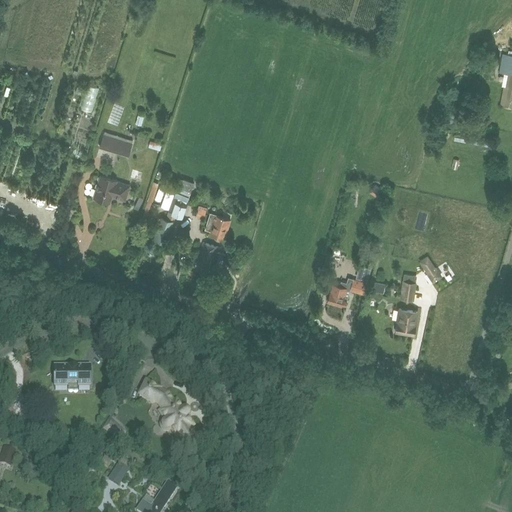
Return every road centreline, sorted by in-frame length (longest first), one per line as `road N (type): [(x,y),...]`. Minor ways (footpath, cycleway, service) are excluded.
road 1 (residential): [(243,319),(0,240)]
road 2 (residential): [(0,348),(40,327),(88,323),(153,344),(222,384)]
road 3 (residential): [(466,390),(243,319)]
road 4 (residential): [(511,241),(466,390)]
road 5 (residential): [(220,511),(239,463),(222,384)]
